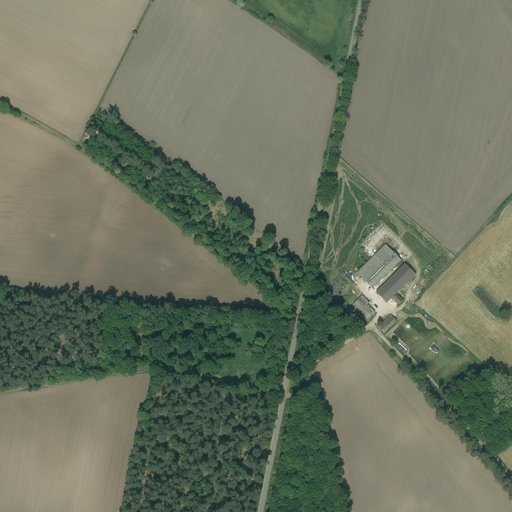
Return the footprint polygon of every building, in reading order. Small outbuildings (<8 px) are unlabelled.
[(385,245),(357,273),(372,288),(401,260),(385,245)] [(404,264),(389,280),(399,290),(415,274),(404,264)] [(389,280),(376,292),(387,303),(391,298),(395,294),(399,290),(389,280)] [(403,301),(395,294),(391,298),(398,305),(403,301)] [(369,303),(362,296),(353,304),(367,319),(374,312),(367,305),(369,303)] [(390,315),(378,327),(384,333),(396,322),(390,315)]
